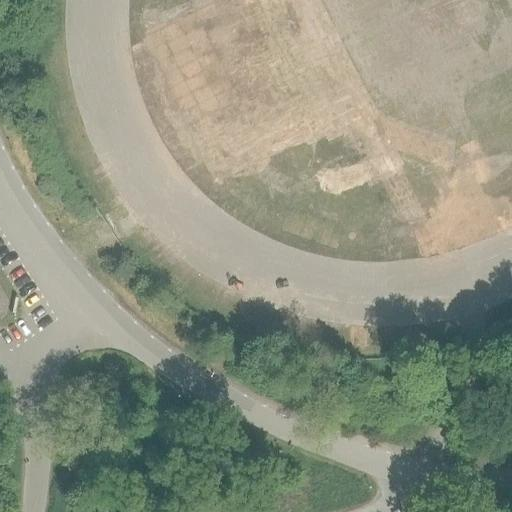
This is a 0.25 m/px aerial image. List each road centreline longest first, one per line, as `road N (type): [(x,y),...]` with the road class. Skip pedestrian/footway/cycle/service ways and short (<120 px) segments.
road 1 (unclassified): [(459,495),(244,411),(79,311)]
road 2 (unclassified): [(27,511),(36,375),(79,311)]
road 3 (unclassified): [(79,311),(41,269),(0,198)]
